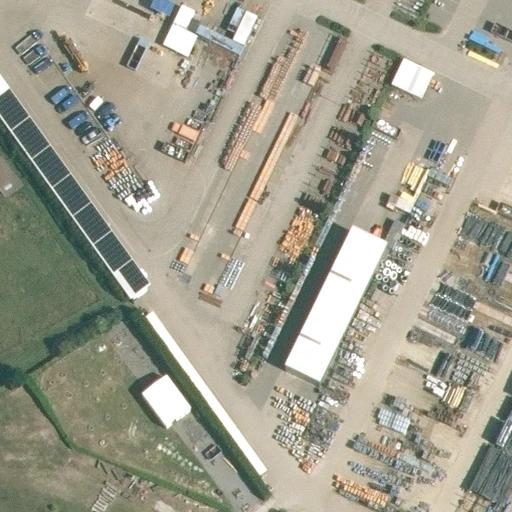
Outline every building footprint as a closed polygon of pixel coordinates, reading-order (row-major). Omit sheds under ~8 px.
[(186,33),(192,13),(172,7),(158,50),(184,59),(192,35),(186,33)] [(236,55),(248,18),(238,15),(230,43),(204,35),(201,44),(236,55)] [(385,88),(416,101),(428,74),(396,61),(385,88)] [(0,198),(17,188),(0,161),(0,198)] [(334,229),(270,374),(319,395),(383,251),(334,229)] [(272,345),(281,348),(299,302),(290,298),(272,345)] [(130,397),(156,432),(182,413),(156,378),(130,397)]
